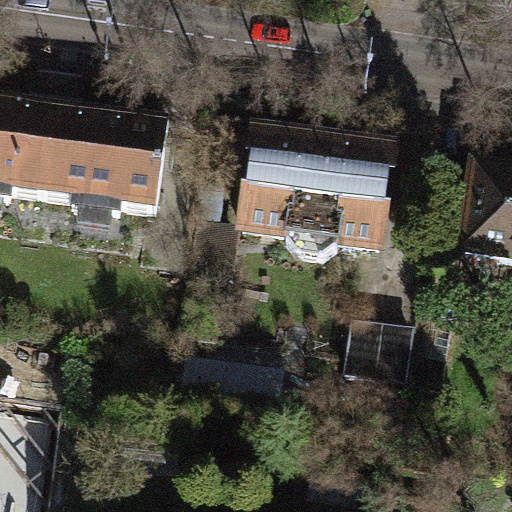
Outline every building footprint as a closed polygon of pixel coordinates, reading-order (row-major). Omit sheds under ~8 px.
[(0,198),(50,206),(63,119),(0,109),(0,198)] [(183,138),(63,119),(50,206),(170,225),(183,138)] [(392,153),(245,134),(230,246),(377,266),(392,153)] [(450,269),(511,278),(511,179),(465,173),(450,269)] [(0,429),(13,378),(0,374),(0,429)]
